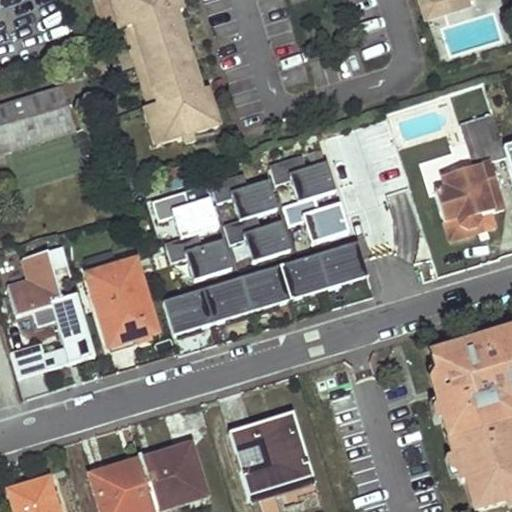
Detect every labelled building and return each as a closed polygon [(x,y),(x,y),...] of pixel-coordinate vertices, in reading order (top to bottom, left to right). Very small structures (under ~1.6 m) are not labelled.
[(182,14),(177,0),(117,0),(127,31),(133,29),(158,107),(152,109),(163,146),(218,128),(207,92),(201,93),(176,16),(182,14)] [(418,0),(425,22),(463,10),(459,0),(418,0)] [(468,0),(459,0),(463,10),(471,8),(468,0)] [(158,107),(133,29),(127,31),(124,32),(149,110),(152,109),(158,107)] [(490,110),(511,102),(511,77),(483,86),(490,110)] [(0,155),(74,132),(58,88),(0,105),(0,155)] [(507,220),(493,173),(509,168),(496,125),(462,136),(476,179),(444,189),(448,201),(437,204),(446,234),(460,230),(462,238),(470,242),(479,239),(483,232),(481,228),(493,224),(507,220)] [(302,158),(269,168),(275,188),(291,183),(297,205),(282,210),(288,229),(304,225),(310,247),(348,236),(339,207),(319,213),(315,200),(335,194),(326,166),(306,172),(302,158)] [(243,176),(211,186),(217,206),(232,201),(239,223),(223,228),(229,247),(245,243),(252,265),(289,254),(280,225),(260,231),(256,218),(276,212),(267,184),(247,190),(243,176)] [(188,200),(212,195),(210,185),(186,190),(188,200)] [(184,194),(152,204),(158,224),(173,219),(180,241),(164,246),(170,265),(186,261),(193,283),(230,272),(221,243),(201,249),(197,236),(217,230),(209,202),(188,208),(184,194)] [(497,239),(493,224),(481,228),(483,232),(479,239),(470,242),(462,238),(460,230),(446,234),(453,253),(497,239)] [(47,250),(59,292),(72,289),(60,246),(47,250)] [(173,339),(368,280),(357,246),(163,305),(173,339)] [(36,330),(56,324),(62,323),(69,349),(64,350),(43,357),(41,347),(11,355),(19,381),(94,359),(76,299),(62,303),(48,255),(20,263),(26,285),(7,290),(16,322),(32,317),(36,330)] [(135,264),(88,279),(109,349),(156,334),(135,264)] [(62,323),(56,324),(64,350),(69,349),(62,323)] [(511,327),(429,353),(432,364),(437,381),(437,383),(446,380),(447,385),(432,390),(434,396),(441,418),(451,450),(458,471),(460,478),(464,476),(473,506),(511,494),(511,421),(506,423),(499,401),(511,396),(511,327)] [(432,364),(424,366),(429,383),(437,381),(432,364)] [(434,396),(426,398),(433,420),(441,418),(434,396)] [(511,396),(499,401),(506,423),(511,421),(511,413),(509,405),(511,404),(511,396)] [(270,420),(272,427),(292,421),(290,414),(270,420)] [(230,433),(244,480),(279,469),(284,486),(309,479),(292,421),(272,427),(270,420),(230,433)] [(143,465),(157,510),(205,494),(190,444),(158,453),(160,460),(143,465)] [(451,450),(443,452),(450,473),(458,471),(451,450)] [(93,475),(103,511),(151,511),(157,510),(143,465),(126,471),(125,465),(93,475)] [(252,497),(256,511),(276,511),(270,492),(284,486),(279,469),(244,480),(249,498),(252,497)] [(61,511),(51,483),(12,495),(18,511),(61,511)]
